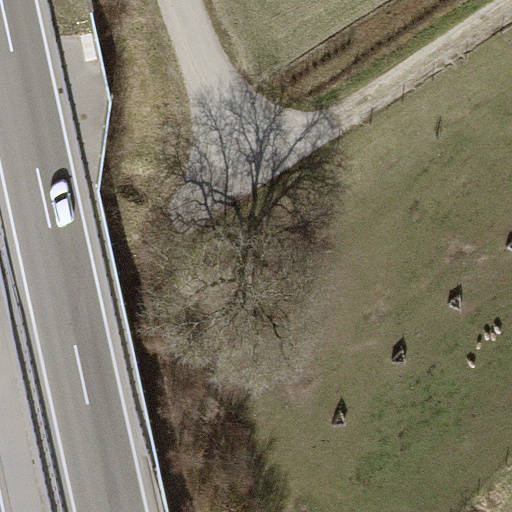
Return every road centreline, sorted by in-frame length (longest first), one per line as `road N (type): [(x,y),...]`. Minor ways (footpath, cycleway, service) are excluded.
road 1 (trunk): [(113,511),(3,0)]
road 2 (track): [(511,12),(340,125),(270,138),(238,124),(219,95),(183,0)]
